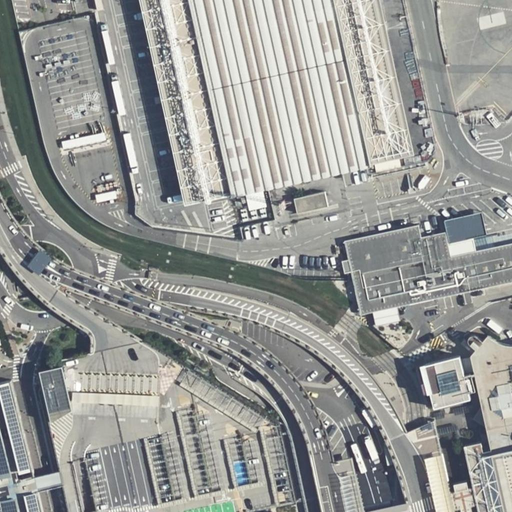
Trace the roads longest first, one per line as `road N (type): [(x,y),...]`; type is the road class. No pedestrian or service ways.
road 1 (secondary): [(341,511),(313,421),(272,363),(227,335),(92,283)]
road 2 (unclassified): [(58,511),(29,387),(48,320)]
road 3 (tertiary): [(48,320),(79,300),(85,271),(74,249),(47,233)]
road 4 (secondary): [(92,283),(46,268),(18,244),(1,212)]
